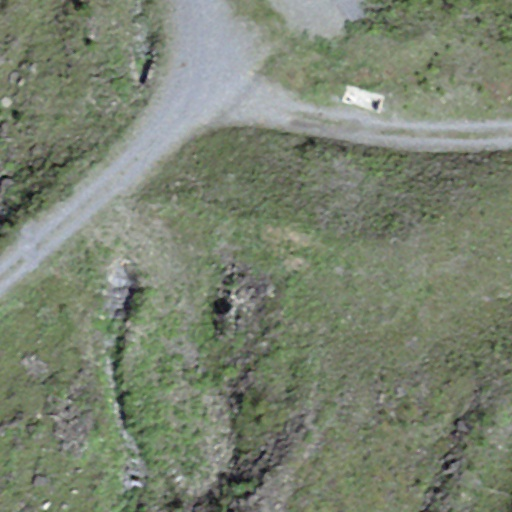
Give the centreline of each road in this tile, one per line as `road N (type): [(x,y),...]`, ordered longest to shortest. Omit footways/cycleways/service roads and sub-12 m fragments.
road 1 (track): [(195,0),(202,72),(149,147),(0,282)]
road 2 (track): [(202,72),(261,103),(376,134),(511,133)]
